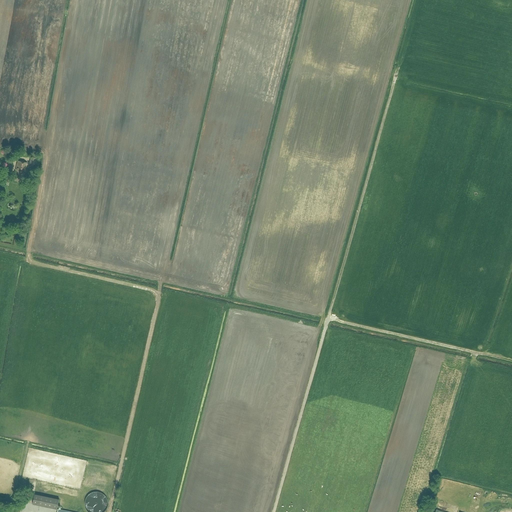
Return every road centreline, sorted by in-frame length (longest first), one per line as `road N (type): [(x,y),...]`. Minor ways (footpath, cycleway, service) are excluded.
road 1 (track): [(273,511),(328,317),(511,360)]
road 2 (track): [(111,511),(158,296),(30,262),(28,255)]
road 3 (track): [(328,317),(396,70)]
